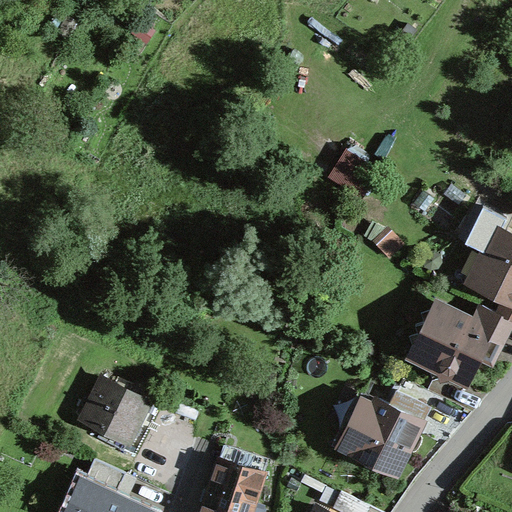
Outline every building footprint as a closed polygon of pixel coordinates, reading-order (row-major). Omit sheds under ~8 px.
[(72,129),(64,124),(57,135),(65,140),(72,129)] [(511,233),(500,227),(474,278),(506,294),(511,296),(511,233)] [(511,296),(506,294),(498,310),(511,317),(511,296)] [(483,303),(471,328),(488,336),(499,342),(511,317),(498,310),(483,303)] [(441,304),(417,354),(467,378),(488,336),(471,328),(467,326),(470,318),(441,304)] [(125,436),(129,438),(149,399),(102,376),(82,415),(107,427),(101,437),(119,446),(125,436)] [(428,404),(397,388),(390,403),(421,418),(428,404)] [(374,404),(363,398),(341,442),(352,448),(352,449),(397,471),(423,419),(421,418),(390,403),(378,397),(374,404)] [(96,457),(85,479),(116,494),(127,472),(96,457)] [(220,458),(205,502),(234,511),(249,511),(264,473),(220,458)] [(116,494),(85,479),(75,501),(82,504),(78,511),(151,511),(152,511),(116,494)] [(342,489),(334,505),(348,511),(364,511),(369,503),(342,489)] [(234,511),(205,502),(201,511),(234,511)]
